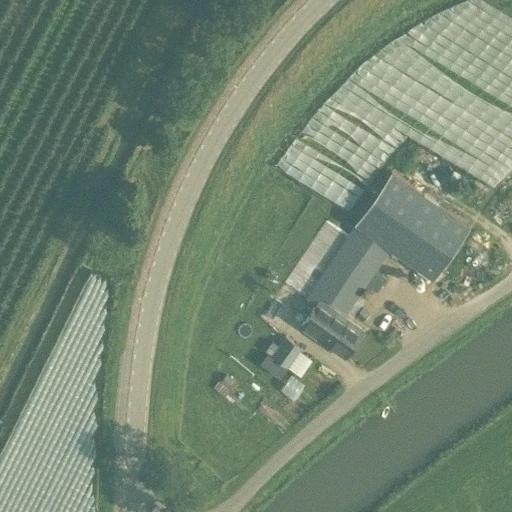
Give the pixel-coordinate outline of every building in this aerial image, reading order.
[(342,68),(285,169),(339,200),(338,172),(343,164),(351,160),(357,150),(372,149),(375,148),(389,147),(412,136),(502,186),(511,168),(511,15),(485,0),(465,0),(439,14),(432,26),(422,26),(342,68)] [(356,222),(305,296),(315,303),(318,299),(321,295),(345,311),(364,283),(374,290),(384,276),(375,270),(390,248),(432,278),(469,225),(390,170),(354,221),(356,222)] [(315,303),(300,324),(344,355),(362,330),(344,317),(318,299),(315,303)] [(302,347),(284,334),(269,354),(287,367),(302,347)] [(260,363),(279,377),(286,369),(267,354),(260,363)] [(0,511),(83,511),(106,410),(93,407),(90,421),(67,416),(70,402),(64,401),(58,425),(51,424),(48,435),(28,431),(26,441),(21,440),(19,447),(0,443),(0,511)]
